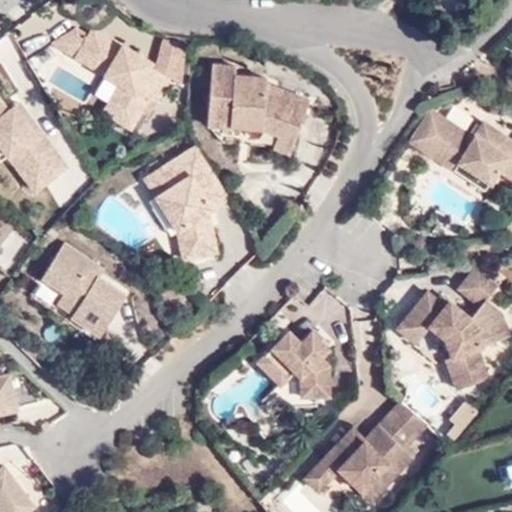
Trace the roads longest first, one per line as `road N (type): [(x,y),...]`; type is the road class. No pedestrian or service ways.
road 1 (residential): [(348,176),(312,242),(279,281),(201,355),(79,449)]
road 2 (residential): [(348,176),(408,103),(421,47),(403,32),(373,25),(281,24)]
road 3 (residential): [(281,24),(341,65),(358,88),(360,129),(348,176)]
road 4 (residential): [(160,0),(281,24)]
